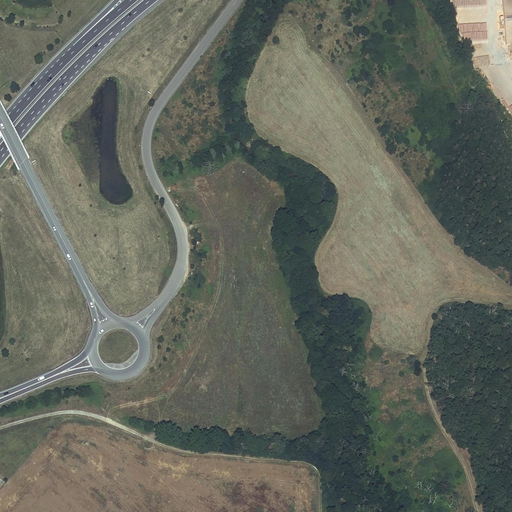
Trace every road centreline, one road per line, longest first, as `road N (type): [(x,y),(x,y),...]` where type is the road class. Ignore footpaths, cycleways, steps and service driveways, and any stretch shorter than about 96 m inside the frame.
road 1 (track): [(0,428),(70,410),(191,452),(307,463),(319,475),(321,511)]
road 2 (unclassified): [(234,0),(147,124),(149,171),(181,243),(166,296)]
road 3 (track): [(511,306),(445,301),(427,321),(422,356),(434,412),(480,511)]
road 4 (trunk): [(0,153),(66,75),(151,0)]
road 5 (secondary): [(0,119),(83,281)]
